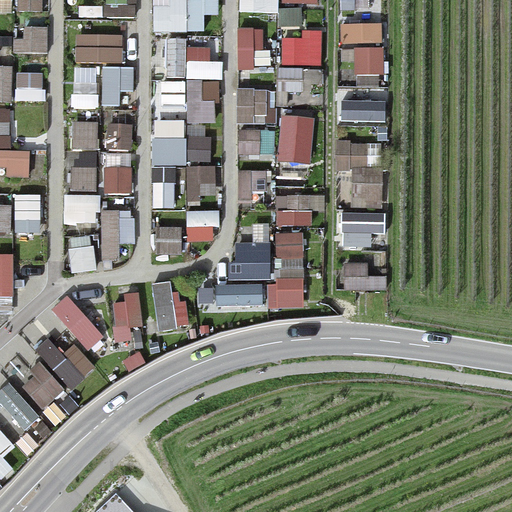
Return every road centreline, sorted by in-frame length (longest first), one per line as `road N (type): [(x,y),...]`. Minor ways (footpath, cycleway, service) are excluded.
road 1 (secondary): [(511,357),(345,337),(233,351),(162,380),(109,415),(14,511)]
road 2 (track): [(109,415),(180,511)]
